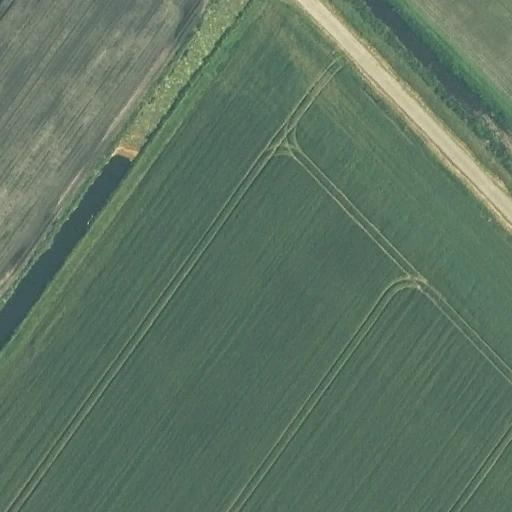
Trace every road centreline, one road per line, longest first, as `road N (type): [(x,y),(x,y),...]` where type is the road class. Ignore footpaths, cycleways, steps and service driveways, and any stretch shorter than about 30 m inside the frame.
road 1 (track): [(213,0),(0,301)]
road 2 (unclassified): [(511,211),(304,0)]
